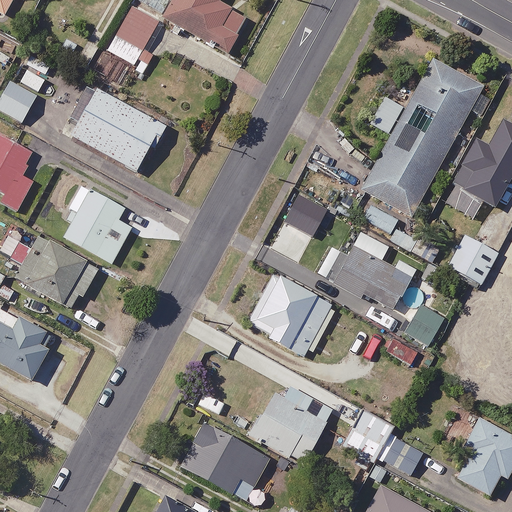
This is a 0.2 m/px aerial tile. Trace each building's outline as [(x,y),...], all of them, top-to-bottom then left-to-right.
[(12,0),(19,0),(26,4),(27,0),(0,0),(0,12),(4,15),(12,0)] [(164,14),(141,0),(136,0),(94,70),(120,85),(164,14)] [(218,0),(172,0),(163,18),(225,52),(245,18),(217,2),(218,0)] [(51,66),(33,55),(27,65),(45,76),(51,66)] [(410,99),(360,190),(411,218),(470,110),(480,116),(493,92),(432,59),(410,99)] [(36,96),(9,81),(0,97),(0,110),(21,122),(36,96)] [(165,125),(94,87),(69,135),(136,170),(145,152),(149,154),(165,125)] [(402,106),(384,97),(370,123),(388,133),(402,106)] [(511,172),(511,124),(500,117),(485,143),(477,139),(442,200),(474,218),(484,201),(493,206),(511,172)] [(32,153),(0,135),(0,190),(4,193),(0,201),(17,210),(33,180),(21,173),(32,153)] [(124,208),(81,184),(68,207),(77,212),(63,236),(112,263),(132,227),(118,219),(124,208)] [(398,220),(372,205),(363,220),(390,234),(398,220)] [(447,266),(468,277),(457,300),(470,307),(481,284),(498,251),(463,234),(447,266)] [(98,267),(49,240),(32,270),(22,265),(15,277),(74,310),(98,267)] [(394,268),(345,242),(326,279),(389,312),(403,283),(390,276),(394,268)] [(331,304),(275,272),(246,324),(303,356),(331,304)] [(54,337),(0,305),(0,362),(30,379),(54,337)] [(442,319),(421,306),(404,331),(426,344),(442,319)] [(325,421),(273,391),(248,433),(300,464),(325,421)] [(442,438),(468,451),(455,477),(487,493),(498,472),(506,476),(511,463),(511,433),(481,418),(458,406),(442,438)] [(392,426),(362,410),(342,445),(373,462),(392,426)] [(270,457),(203,421),(180,464),(254,504),(263,487),(256,483),(270,457)] [(422,452),(395,437),(383,460),(409,475),(422,452)] [(427,511),(381,485),(365,511),(427,511)] [(192,511),(164,497),(156,511),(192,511)]
